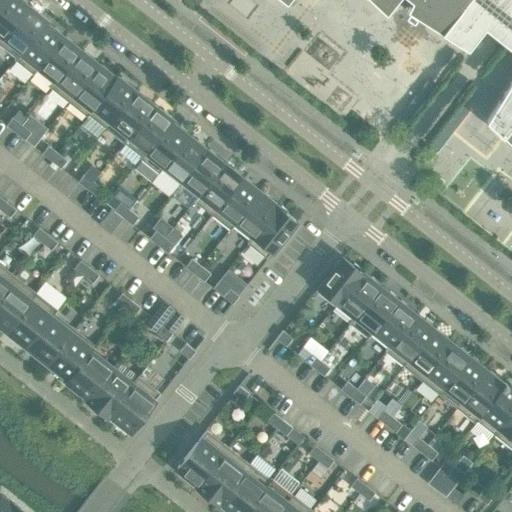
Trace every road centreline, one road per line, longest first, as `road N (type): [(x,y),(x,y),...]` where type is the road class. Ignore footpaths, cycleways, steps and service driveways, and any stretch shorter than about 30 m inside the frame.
road 1 (residential): [(511,293),(210,57)]
road 2 (residential): [(139,462),(210,362),(261,326),(346,211)]
road 3 (residential): [(346,211),(511,341)]
road 4 (residential): [(188,86),(346,211)]
road 5 (residential): [(79,0),(188,86)]
